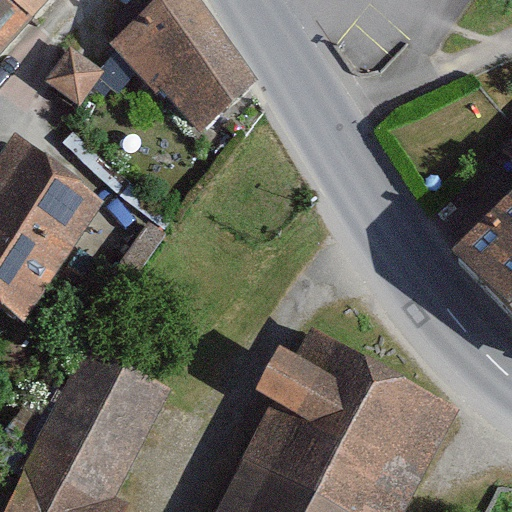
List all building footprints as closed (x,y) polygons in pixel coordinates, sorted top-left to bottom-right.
[(0,0),(0,75),(68,0),(0,0)] [(183,0),(156,0),(109,38),(187,135),(251,83),(183,0)] [(103,201),(14,143),(0,164),(0,293),(30,313),(103,201)] [(511,166),(433,250),(511,324),(511,166)] [(393,511),(448,400),(315,336),(301,366),(264,348),(240,397),(270,412),(220,511),(393,511)] [(123,511),(181,399),(84,350),(2,511),(123,511)]
